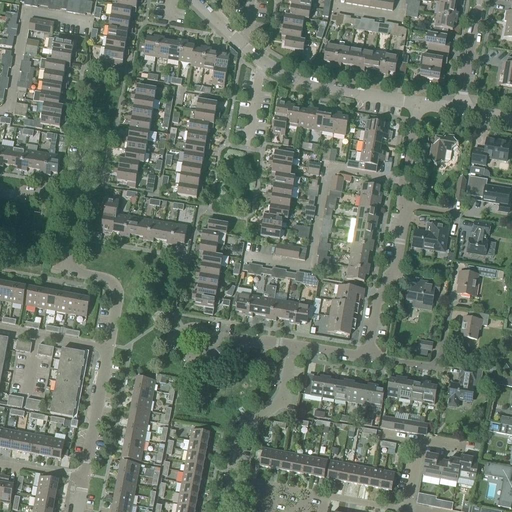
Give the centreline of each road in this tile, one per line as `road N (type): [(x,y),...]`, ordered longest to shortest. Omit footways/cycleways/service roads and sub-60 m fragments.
road 1 (residential): [(417,104),(284,75),(193,0)]
road 2 (unclassified): [(108,347),(114,286),(72,271),(65,259),(76,198)]
road 3 (residential): [(228,480),(236,433),(286,393),(292,345)]
road 4 (residential): [(372,351),(405,206)]
road 5 (residential): [(83,474),(108,347)]
